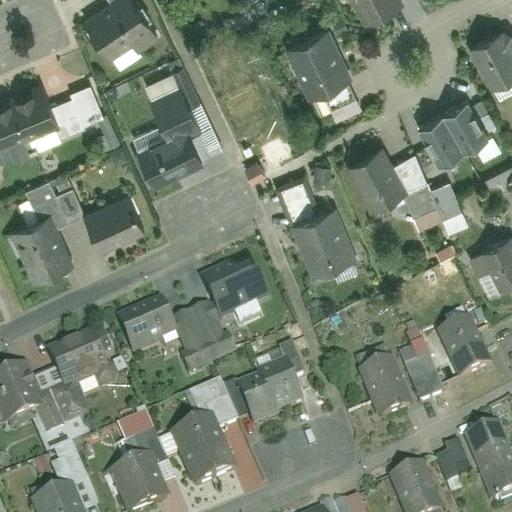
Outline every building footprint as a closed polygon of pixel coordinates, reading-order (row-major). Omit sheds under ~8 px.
[(108,0),(84,17),(110,55),(132,40),(137,49),(161,32),(139,0),(108,0)] [(254,0),(261,12),(281,2),(279,0),(254,0)] [(353,0),(363,20),(403,1),(402,0),(353,0)] [(332,15),(339,31),(349,27),(341,11),(332,15)] [(495,91),(511,81),(511,22),(511,20),(469,42),(495,91)] [(286,44),(308,94),(353,73),(330,24),(286,44)] [(132,137),(154,184),(203,161),(200,155),(222,144),(184,62),(142,81),(162,123),(132,137)] [(73,92),(85,122),(106,113),(92,79),(71,87),(73,92)] [(44,83),(0,100),(0,144),(60,120),(52,101),(44,83)] [(337,97),(335,92),(313,101),(317,111),(329,107),(333,117),(359,106),(352,91),(337,97)] [(73,92),(52,101),(60,120),(66,136),(87,128),(85,122),(73,92)] [(462,146),(490,132),(470,94),(442,109),(462,146)] [(462,146),(442,109),(418,122),(438,159),(462,146)] [(369,206),(407,185),(393,161),(382,142),(345,163),(369,206)] [(414,150),(393,161),(407,185),(425,174),(414,150)] [(244,164),(252,179),(266,172),(259,157),(244,164)] [(315,177),(330,179),(333,164),(317,162),(315,177)] [(511,181),(511,177),(508,167),(486,174),(490,189),(511,181)] [(276,183),(291,221),(322,209),(308,171),(276,183)] [(52,210),(58,224),(86,213),(74,183),(56,191),(50,175),(28,184),(40,215),(52,210)] [(450,177),(431,185),(442,212),(461,204),(450,177)] [(133,194),(86,213),(100,247),(147,228),(133,194)] [(310,271),(357,253),(338,203),(322,209),(291,221),(310,271)] [(11,227),(33,280),(74,264),(58,224),(52,210),(40,215),(11,227)] [(511,232),(471,252),(494,301),(511,292),(511,232)] [(436,249),(440,258),(458,248),(453,239),(436,249)] [(270,296),(249,252),(201,275),(213,300),(223,319),(270,296)] [(133,353),(177,332),(171,320),(159,296),(116,317),(133,353)] [(223,319),(213,300),(171,320),(177,332),(195,370),(237,350),(223,319)] [(437,333),(460,379),(493,363),(470,316),(437,333)] [(107,369),(90,333),(47,353),(62,385),(64,389),(76,383),(107,369)] [(285,359),(292,376),(304,370),(292,341),(279,347),(285,359)] [(405,365),(419,401),(443,392),(430,356),(405,365)] [(359,370),(376,416),(412,403),(395,357),(359,370)] [(260,374),(277,412),(303,401),(292,376),(285,359),(259,370),(260,374)] [(0,416),(4,426),(36,411),(46,406),(40,395),(24,362),(0,373),(0,416)] [(260,374),(239,383),(251,413),(257,426),(279,417),(277,412),(260,374)] [(212,416),(217,428),(238,419),(223,385),(220,379),(190,391),(202,420),(212,416)] [(223,385),(238,419),(251,413),(239,383),(237,379),(223,385)] [(91,415),(76,383),(64,389),(62,385),(49,391),(66,426),(91,415)] [(48,435),(66,426),(49,391),(40,395),(46,406),(36,411),(48,435)] [(151,453),(164,484),(175,480),(146,410),(119,421),(127,440),(119,443),(128,463),(151,453)] [(202,420),(170,434),(192,486),(235,468),(217,428),(212,416),(202,420)] [(494,501),(511,492),(511,455),(497,421),(465,434),(494,501)] [(447,482),(472,472),(461,445),(436,455),(447,482)] [(72,483),(84,511),(99,505),(77,453),(51,465),(61,488),(72,483)] [(108,472),(124,511),(131,511),(169,496),(164,484),(151,453),(128,463),(108,472)] [(401,511),(432,511),(440,508),(420,461),(386,476),(401,511)] [(31,500),(36,511),(84,511),(72,483),(61,488),(31,500)] [(322,505),(324,511),(349,511),(345,501),(342,496),(322,504),(322,505)] [(365,511),(359,496),(345,501),(349,511),(365,511)]
